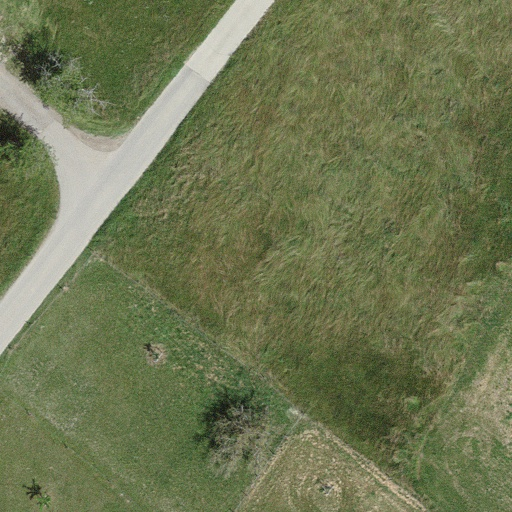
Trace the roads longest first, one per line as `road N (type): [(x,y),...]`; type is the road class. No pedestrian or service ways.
road 1 (track): [(0,309),(244,0)]
road 2 (track): [(131,143),(0,42)]
